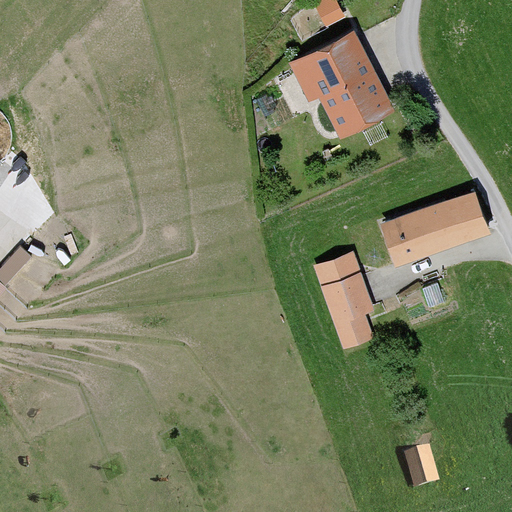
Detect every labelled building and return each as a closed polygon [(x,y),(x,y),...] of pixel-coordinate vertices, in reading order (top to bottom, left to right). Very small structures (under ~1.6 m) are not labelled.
[(330,0),(311,10),(321,30),(341,20),(330,0)] [(385,108),(346,32),(281,66),(302,106),(312,101),(330,136),(385,108)] [(469,193),(375,227),(389,265),(483,231),(469,193)] [(371,311),(347,253),(310,268),(343,349),(371,337),(362,315),(371,311)] [(436,483),(426,448),(403,455),(414,490),(436,483)]
